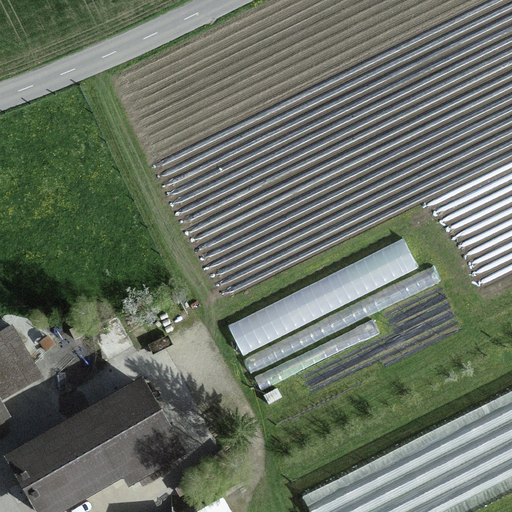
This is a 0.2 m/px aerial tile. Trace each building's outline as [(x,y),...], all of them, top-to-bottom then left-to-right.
[(418,268),(404,239),(227,326),(242,355),(418,268)] [(440,279),(434,266),(244,360),(251,372),(440,279)] [(379,333),(373,320),(255,377),(261,390),(379,333)] [(0,442),(12,435),(6,424),(12,420),(2,404),(42,380),(11,327),(0,333),(0,442)] [(40,343),(46,352),(55,345),(49,337),(40,343)] [(128,492),(140,485),(143,490),(171,473),(169,469),(187,459),(141,381),(3,462),(32,511),(74,511),(123,484),(128,492)] [(282,398),(277,389),(263,396),(268,405),(282,398)] [(470,511),(511,491),(511,392),(303,499),(309,511),(470,511)]
